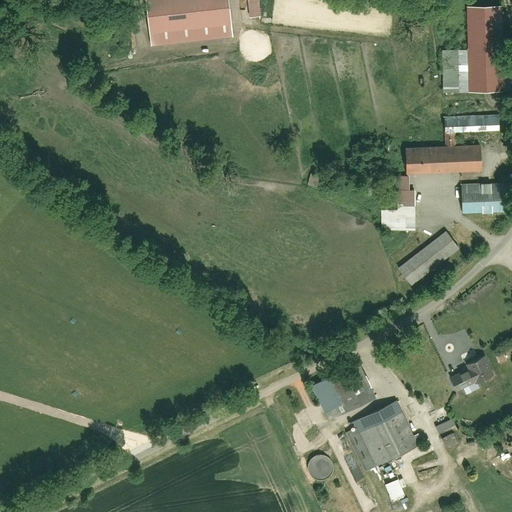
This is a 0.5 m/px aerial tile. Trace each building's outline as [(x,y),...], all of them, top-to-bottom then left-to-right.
[(146,0),(150,35),(236,26),(233,0),(146,0)] [(445,50),(445,94),(504,93),(503,5),(468,5),(468,49),(445,50)] [(501,108),(446,111),(447,133),(503,130),(501,108)] [(406,143),(408,176),(491,171),(489,138),(406,143)] [(462,188),(463,212),(511,210),(510,187),(462,188)] [(382,230),(417,230),(417,190),(396,190),(396,210),(381,210),(382,230)] [(446,232),(397,270),(409,286),(458,249),(446,232)] [(459,364),(465,374),(451,380),(456,391),(470,385),(472,389),(491,380),(478,355),(459,364)] [(359,365),(313,388),(328,419),(374,397),(359,365)] [(356,433),(348,437),(364,473),(373,469),(374,470),(421,447),(399,402),(352,424),(356,433)] [(431,416),(438,434),(459,425),(452,408),(431,416)] [(309,465),(310,475),(316,480),(324,481),(332,477),(335,471),(333,460),(327,456),(319,455),(314,457),(309,465)]
